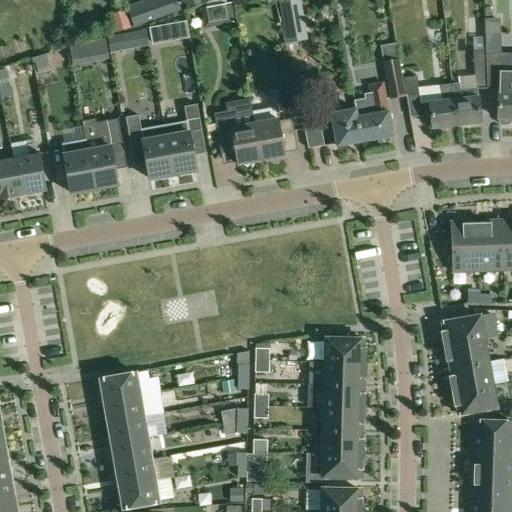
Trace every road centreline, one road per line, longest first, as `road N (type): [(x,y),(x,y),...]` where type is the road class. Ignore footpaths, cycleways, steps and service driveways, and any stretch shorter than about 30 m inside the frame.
road 1 (residential): [(372,183),(15,249)]
road 2 (residential): [(60,511),(15,249)]
road 3 (residential): [(400,317),(405,511)]
road 4 (residential): [(511,165),(372,183)]
road 5 (residential): [(400,317),(372,183)]
